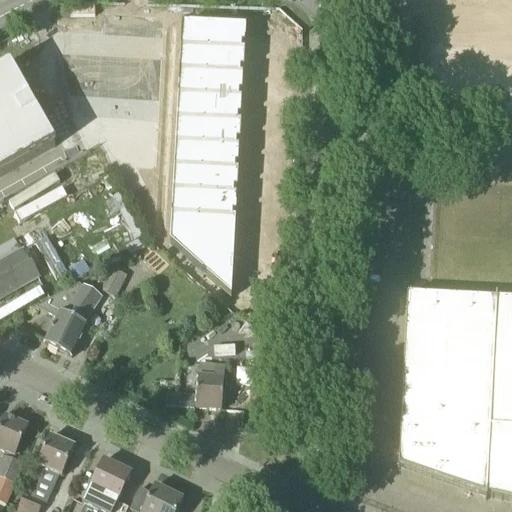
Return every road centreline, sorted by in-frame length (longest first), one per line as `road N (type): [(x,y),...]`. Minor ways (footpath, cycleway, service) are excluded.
road 1 (unclassified): [(316,511),(308,450),(327,143)]
road 2 (unclassified): [(312,511),(0,360)]
road 3 (unclassified): [(511,152),(327,143)]
road 4 (unclassified): [(327,143),(351,0)]
